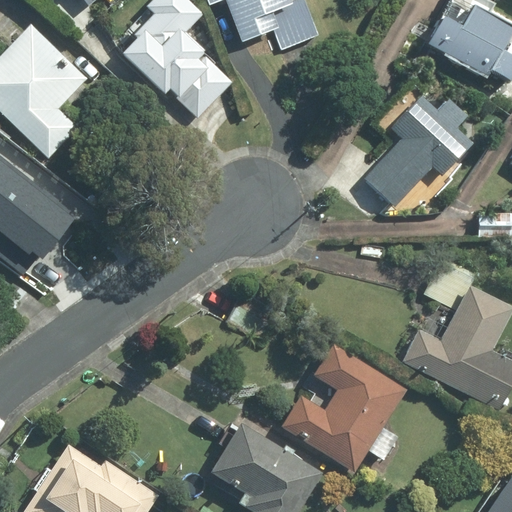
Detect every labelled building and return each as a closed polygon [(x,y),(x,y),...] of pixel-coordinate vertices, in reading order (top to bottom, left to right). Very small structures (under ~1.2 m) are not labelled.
[(162,13),(123,52),(167,96),(170,92),(197,120),(235,83),(183,31),(198,16),(181,0),(152,0),(151,2),(162,13)] [(300,0),(297,2),(296,0),(210,0),(212,6),(227,0),(229,0),(244,42),(277,31),(283,50),(322,36),(307,0),(300,0)] [(492,0),(459,0),(435,46),(497,78),(511,53),(511,21),(498,13),(503,5),(492,0)] [(91,80),(35,26),(0,61),(0,110),(51,159),(81,128),(62,110),(91,80)] [(444,113),(428,98),(395,131),(406,140),(366,180),(401,207),(437,169),(447,179),(479,145),(464,130),(476,119),(456,101),(444,113)] [(72,221),(0,158),(0,215),(44,252),(72,221)] [(511,215),(482,216),(482,237),(511,236),(511,215)] [(479,275),(444,259),(426,295),(461,312),(445,342),(423,331),(404,363),(502,412),(511,392),(511,359),(497,352),(511,324),(511,305),(473,286),(479,275)] [(411,391),(338,346),(318,378),(341,392),(329,411),(305,397),(285,428),(358,474),(411,391)] [(303,511),(327,475),(247,425),(214,474),(255,499),(249,509),(254,511),(303,511)] [(104,467),(72,446),(27,511),(151,511),(162,497),(108,461),(104,467)] [(511,511),(511,476),(507,474),(482,511),(511,511)]
